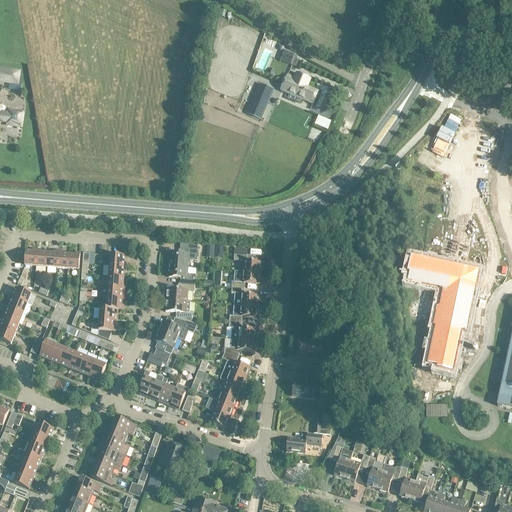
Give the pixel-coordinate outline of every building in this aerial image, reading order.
[(262,36),(255,54),(266,58),(273,40),(262,36)] [(0,67),(0,77),(20,81),(22,70),(0,67)] [(293,72),(286,87),(317,101),(323,88),(312,84),(315,76),(301,70),(299,75),(293,72)] [(259,84),(246,115),(260,120),(273,90),(259,84)] [(0,122),(7,123),(7,125),(22,127),(23,112),(9,111),(9,112),(3,111),(3,104),(0,103),(0,122)] [(170,254),(169,267),(188,269),(188,261),(190,262),(197,261),(198,246),(181,245),(180,255),(170,254)] [(234,255),(234,261),(244,262),(243,273),(261,274),(261,263),(247,262),(247,256),(248,250),(235,249),(234,255)] [(36,268),(37,251),(32,251),(32,253),(25,252),(24,267),(36,268)] [(37,251),(36,268),(46,269),(47,254),(41,253),(41,251),(37,251)] [(54,254),(47,254),(46,269),(57,270),(58,253),(54,252),(54,254)] [(63,253),(58,253),(57,270),(67,271),(68,255),(63,255),(63,253)] [(75,256),(68,255),(67,271),(79,271),(80,254),(75,254),(75,256)] [(110,257),(109,266),(127,268),(127,264),(125,264),(125,258),(110,257)] [(470,304),(471,297),(474,295),(479,272),(411,258),(407,275),(409,275),(408,284),(425,288),(421,306),(420,305),(419,305),(418,305),(417,305),(416,305),(415,306),(414,306),(414,307),(413,307),(413,308),(412,309),(412,310),(412,311),(414,314),(415,315),(415,316),(416,317),(417,317),(418,317),(418,318),(419,318),(420,317),(421,317),(422,317),(422,316),(423,316),(423,315),(424,315),(424,314),(425,314),(425,313),(425,312),(425,311),(436,314),(433,328),(435,328),(427,366),(437,368),(436,371),(452,374),(461,334),(466,335),(472,305),(470,304)] [(109,266),(109,277),(124,279),(124,273),(126,274),(127,268),(109,266)] [(188,269),(169,267),(168,278),(180,279),(180,285),(195,286),(196,276),(187,275),(188,269)] [(232,283),(232,289),(245,290),(245,284),(260,285),(261,274),(243,273),(235,272),(234,283),(232,283)] [(109,277),(108,288),(125,289),(125,286),(123,286),(124,279),(109,277)] [(167,290),(166,302),(187,303),(188,293),(194,293),(195,286),(180,285),(179,285),(178,291),(167,290)] [(125,289),(108,288),(107,299),(122,300),(122,295),(124,295),(125,289)] [(12,298),(28,305),(31,296),(16,289),(12,298)] [(245,290),(232,289),(232,295),(235,295),(234,306),(258,308),(259,297),(244,295),(245,290)] [(28,305),(12,298),(8,309),(23,315),(28,305)] [(122,300),(107,299),(106,310),(117,312),(123,312),(124,307),(122,307),(122,300)] [(166,302),(165,313),(177,313),(180,314),(180,321),(185,322),(192,324),(193,314),(190,314),(190,303),(187,303),(166,302)] [(230,316),(229,322),(242,323),(242,318),(257,319),(258,308),(234,306),(233,317),(230,316)] [(8,309),(4,319),(19,325),(23,315),(8,309)] [(117,312),(106,310),(100,310),(100,321),(115,321),(115,316),(117,316),(117,312)] [(81,320),(75,318),(71,327),(77,329),(81,320)] [(4,319),(0,328),(0,329),(15,335),(19,325),(4,319)] [(184,323),(176,321),(167,319),(165,323),(163,323),(159,333),(177,340),(182,330),(181,330),(184,323)] [(115,321),(100,321),(99,332),(98,337),(108,341),(111,333),(116,333),(116,329),(114,328),(115,321)] [(229,322),(229,328),(232,329),(231,339),(255,341),(256,330),(241,329),(242,323),(229,322)] [(62,332),(64,327),(56,324),(54,323),(52,328),(58,330),(58,331),(62,332)] [(64,327),(62,332),(72,337),(74,331),(64,327)] [(15,335),(0,329),(0,341),(11,346),(15,335)] [(74,331),(72,337),(81,341),(84,335),(74,331)] [(177,340),(159,333),(155,343),(157,344),(155,349),(164,353),(166,354),(171,356),(173,351),(177,340)] [(93,339),(84,335),(81,341),(91,345),(93,339)] [(511,337),(497,407),(511,410),(511,337)] [(93,339),(91,345),(98,347),(101,349),(103,343),(93,339)] [(224,349),(224,354),(239,358),(239,351),(254,352),(255,341),(231,339),(231,349),(224,349)] [(297,349),(296,356),(298,357),(298,358),(305,359),(305,368),(324,368),(324,357),(322,357),(322,350),(319,350),(319,343),(299,342),(299,349),(297,349)] [(40,345),(35,343),(30,354),(36,356),(40,345)] [(49,362),(56,347),(46,343),(40,358),(49,362)] [(114,348),(103,343),(101,349),(112,353),(114,348)] [(469,343),(468,351),(478,353),(479,345),(469,343)] [(56,347),(49,362),(60,366),(66,351),(56,347)] [(198,349),(196,355),(201,357),(203,358),(206,352),(198,349)] [(66,351),(60,366),(70,370),(76,355),(66,351)] [(166,354),(164,353),(157,351),(153,360),(162,364),(164,360),(166,354)] [(164,360),(162,364),(167,366),(171,356),(166,354),(164,360)] [(224,354),(222,359),(228,361),(227,363),(224,370),(246,379),(250,369),(236,364),(239,358),(224,354)] [(76,355),(70,370),(80,374),(86,359),(76,355)] [(96,363),(86,359),(80,374),(90,378),(96,363)] [(198,371),(204,374),(204,373),(208,363),(203,361),(198,371)] [(96,363),(90,378),(100,383),(106,367),(96,363)] [(185,365),(183,370),(194,375),(196,369),(185,365)] [(246,379),(224,370),(220,380),(225,382),(242,389),(246,379)] [(198,371),(194,381),(200,384),(204,374),(198,371)] [(148,399),(155,383),(157,377),(157,376),(146,372),(141,383),(143,384),(138,395),(148,399)] [(294,382),(293,397),(314,399),(315,384),(313,384),(314,375),(302,373),(301,380),(303,380),(303,383),(294,382)] [(157,377),(155,383),(148,399),(158,403),(165,387),(167,381),(162,379),(157,377)] [(200,389),(216,394),(217,389),(209,387),(210,385),(202,382),(200,389)] [(242,389),(225,382),(221,392),(238,399),(242,389)] [(175,391),(169,406),(179,410),(186,394),(188,390),(177,386),(176,390),(175,390),(175,391)] [(165,387),(158,403),(168,407),(169,406),(175,391),(165,387)] [(238,399),(221,392),(217,402),(234,409),(238,399)] [(210,400),(206,409),(213,412),(230,419),(234,409),(217,402),(217,403),(210,400)] [(186,401),(182,411),(189,414),(193,404),(192,404),(186,401)] [(427,418),(447,418),(447,406),(427,406),(427,418)] [(9,412),(0,408),(0,426),(3,428),(9,412)] [(213,413),(209,422),(226,429),(230,420),(230,419),(213,412),(213,413)] [(12,413),(8,423),(13,425),(17,416),(12,413)] [(112,428),(128,435),(132,437),(136,427),(116,419),(112,428)] [(35,434),(50,440),(54,431),(38,424),(36,429),(30,427),(29,431),(35,434)] [(315,424),(314,434),(326,435),(326,434),(330,435),(331,429),(329,429),(329,427),(327,426),(327,425),(315,424)] [(112,428),(108,438),(124,445),(128,435),(112,428)] [(35,434),(31,443),(46,449),(50,440),(35,434)] [(152,445),(158,447),(161,437),(155,435),(152,445)] [(288,439),(286,453),(305,455),(306,446),(321,448),(323,436),(307,435),(306,441),(288,439)] [(108,438),(104,448),(126,457),(130,447),(124,445),(108,438)] [(31,443),(26,454),(42,460),(46,449),(31,443)] [(165,455),(162,465),(168,467),(179,471),(185,451),(174,447),(170,457),(165,455)] [(337,447),(333,461),(339,463),(334,476),(345,480),(351,461),(353,453),(343,450),(343,449),(337,447)] [(126,457),(104,448),(100,458),(122,467),(126,457)] [(202,453),(200,461),(213,465),(216,457),(202,453)] [(42,460),(26,454),(22,464),(38,470),(42,460)] [(148,455),(144,465),(150,467),(154,457),(148,455)] [(361,465),(351,461),(345,480),(355,483),(360,469),(365,471),(370,458),(364,456),(361,465)] [(100,458),(95,468),(112,475),(114,470),(120,473),(122,467),(100,458)] [(370,458),(365,471),(371,473),(367,487),(377,490),(385,466),(375,462),(376,460),(370,458)] [(402,468),(398,482),(404,484),(400,494),(399,497),(408,500),(410,501),(416,482),(410,480),(405,479),(408,470),(411,463),(405,461),(402,468)] [(38,470),(22,464),(18,474),(34,480),(38,470)] [(150,467),(144,465),(141,475),(147,477),(150,467)] [(385,466),(377,490),(388,494),(392,480),(398,482),(402,468),(396,466),(396,469),(385,466)] [(112,475),(95,468),(91,479),(112,488),(114,483),(109,481),(112,475)] [(34,480),(18,474),(14,485),(29,491),(34,480)] [(141,475),(139,481),(138,485),(143,487),(147,477),(141,475)] [(416,482),(410,501),(421,504),(425,490),(431,492),(435,479),(429,477),(428,479),(428,480),(418,476),(416,482)] [(76,489),(93,496),(94,493),(99,494),(101,488),(97,486),(80,479),(76,489)] [(143,487),(138,485),(137,486),(132,485),(128,495),(140,499),(143,487)] [(224,489),(227,498),(236,494),(233,485),(224,489)] [(511,511),(511,505),(508,504),(511,494),(507,493),(508,489),(500,487),(493,511),(511,511)] [(444,488),(443,490),(441,495),(435,511),(447,511),(450,505),(443,502),(447,489),(444,488)] [(76,489),(72,499),(89,506),(93,496),(76,489)] [(435,511),(441,495),(443,490),(440,489),(438,494),(437,494),(435,500),(429,498),(424,511),(435,511)] [(28,494),(17,490),(15,496),(26,500),(28,494)] [(183,496),(176,493),(173,503),(180,505),(183,496)] [(129,510),(133,511),(134,511),(138,502),(127,498),(124,508),(129,510)] [(85,511),(89,506),(72,499),(68,509),(75,511),(85,511)] [(197,499),(193,510),(197,511),(227,511),(215,508),(215,505),(197,499)] [(450,505),(447,511),(459,511),(463,502),(458,501),(456,507),(450,505)] [(463,502),(459,511),(470,511),(471,511),(464,509),(466,503),(463,502)]
